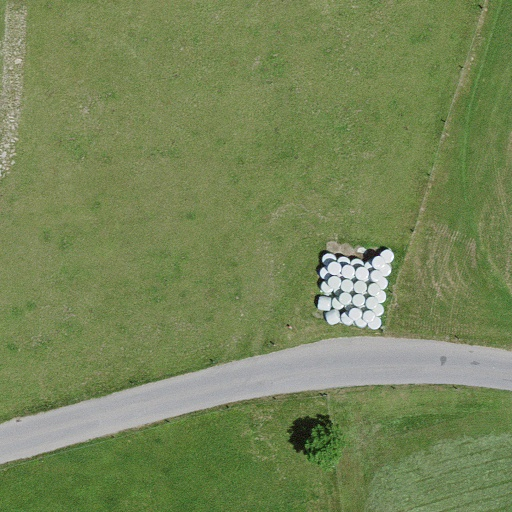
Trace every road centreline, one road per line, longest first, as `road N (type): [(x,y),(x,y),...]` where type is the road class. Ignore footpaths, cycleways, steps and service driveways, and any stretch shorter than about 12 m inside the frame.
road 1 (unclassified): [(0,444),(236,380),(353,362),(511,371)]
road 2 (track): [(21,0),(16,101),(0,157)]
